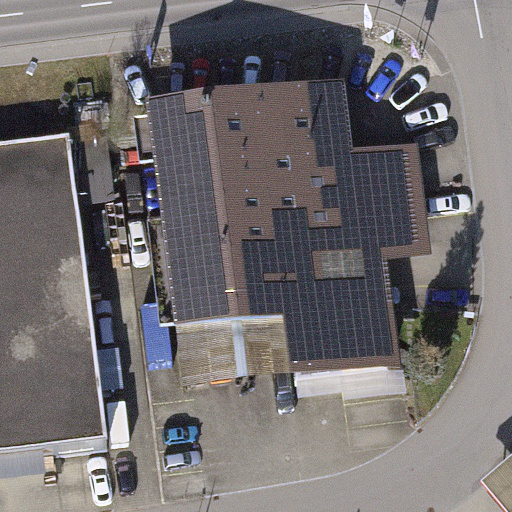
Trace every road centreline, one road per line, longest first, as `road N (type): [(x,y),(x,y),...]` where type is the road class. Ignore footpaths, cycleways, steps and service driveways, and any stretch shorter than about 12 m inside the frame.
road 1 (residential): [(511,223),(477,0)]
road 2 (residential): [(344,511),(458,460),(511,391)]
road 3 (secondary): [(137,0),(0,16)]
